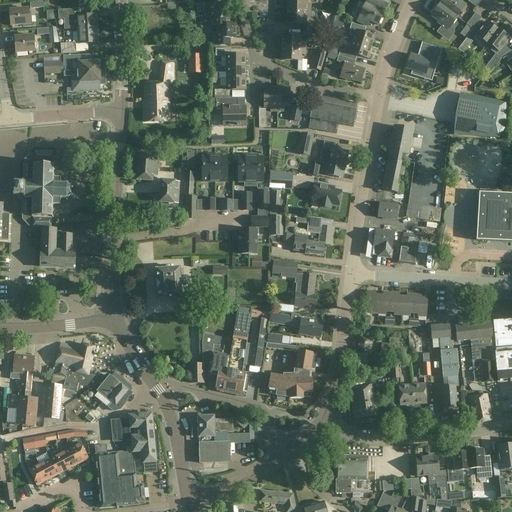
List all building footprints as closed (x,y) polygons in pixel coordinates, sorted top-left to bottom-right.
[(287,0),(287,10),(310,11),(311,5),(306,5),(305,0),(287,0)] [(367,0),(366,4),(384,12),(389,0),(367,0)] [(456,17),(457,17),(465,6),(457,0),(442,0),(439,5),(440,5),(441,5),(456,17)] [(229,25),(229,12),(223,12),(222,4),(205,5),(206,18),(211,18),(211,26),(217,26),(229,25)] [(378,25),(384,12),(366,4),(362,11),(355,8),(350,18),(366,26),(369,21),(378,25)] [(441,5),(440,5),(432,16),(449,29),(458,17),(457,17),(456,17),(441,5)] [(10,10),(11,26),(22,26),(22,28),(31,27),(30,12),(28,11),(28,9),(10,10)] [(78,30),(97,29),(96,15),(80,16),(80,10),(58,11),(59,20),(64,20),(64,31),(78,30)] [(310,11),(287,10),(287,23),(305,24),(305,17),(310,18),(310,11)] [(475,13),(466,24),(473,29),(481,18),(475,13)] [(488,43),(498,31),(486,22),(474,39),(479,43),(482,40),(487,44),(488,43)] [(354,37),(352,42),(371,48),(374,37),(364,33),(365,28),(351,23),(349,29),(351,30),(349,35),(354,37)] [(217,26),(217,34),(213,34),(214,46),(230,45),(230,38),(236,38),(235,25),(229,25),(217,26)] [(97,29),(78,30),(78,44),(97,43),(97,29)] [(498,30),(498,31),(488,43),(493,47),(491,51),(495,54),(484,69),(490,73),(503,55),(509,52),(502,47),(509,38),(504,34),(505,33),(500,30),(499,31),(498,30)] [(282,47),(305,48),(305,42),(301,42),(301,35),(282,35),(282,47)] [(16,53),(34,51),(33,36),(14,37),(16,53)] [(467,38),(458,49),(463,53),(472,42),(467,38)] [(367,58),(371,48),(352,42),(351,47),(346,45),(344,51),(340,50),(338,56),(355,61),(357,55),(367,58)] [(61,54),(76,53),(75,44),(60,45),(61,54)] [(305,55),(305,48),(282,47),(281,60),(298,61),(300,61),(300,60),(300,54),(305,55)] [(227,67),(244,67),(244,55),(231,55),(231,48),(215,49),(215,56),(227,56),(227,67)] [(320,72),(326,53),(318,51),(312,70),(320,72)] [(434,67),(437,57),(423,53),(421,58),(411,55),(406,68),(426,74),(428,65),(434,67)] [(100,87),(100,85),(105,85),(105,59),(98,59),(97,54),(63,56),(63,61),(64,73),(64,76),(72,76),(72,88),(100,87)] [(188,56),(188,75),(203,75),(202,56),(188,56)] [(355,61),(338,56),(336,62),(339,62),(337,68),(342,70),(340,77),(347,79),(347,78),(360,82),(361,79),(364,77),(365,74),(364,71),(364,70),(354,67),(355,61)] [(64,73),(63,61),(43,62),(44,74),(64,73)] [(171,80),(173,64),(161,62),(159,82),(144,83),(145,107),(143,107),(144,122),(169,122),(168,80),(171,80)] [(244,67),(227,67),(227,79),(245,78),(244,67)] [(245,90),(245,78),(227,79),(227,90),(214,90),(214,97),(231,97),(231,90),(245,90)] [(277,112),(276,88),(264,88),(264,107),(270,107),(270,112),(277,112)] [(289,88),(276,88),(277,112),(283,111),(283,107),(289,107),(289,88)] [(491,97),(486,97),(486,99),(460,94),(455,128),(454,135),(498,138),(504,127),(505,103),(491,100),(491,97)] [(311,107),(305,128),(335,134),(337,124),(353,127),(356,110),(355,110),(357,104),(315,95),(313,102),(312,107),(311,107)] [(216,113),(223,113),(223,126),(245,126),(245,107),(234,107),(233,98),(216,99),(216,113)] [(293,103),(290,120),(298,121),(302,105),(293,103)] [(446,124),(441,123),(436,146),(440,148),(446,124)] [(382,190),(398,193),(399,186),(397,186),(401,164),(404,165),(406,155),(408,155),(413,131),(394,127),(387,159),(388,159),(382,190)] [(309,157),(313,136),(301,134),(297,155),(309,157)] [(211,136),(211,145),(224,144),(224,136),(211,136)] [(347,167),(349,166),(350,162),(348,160),(346,159),(348,153),(334,150),(335,143),(325,141),(323,154),(331,155),(329,164),(326,164),(324,174),(342,178),(344,167),(345,167),(347,167)] [(499,163),(499,142),(459,142),(459,156),(455,156),(454,172),(469,172),(469,160),(480,160),(480,165),(484,165),(484,187),(490,188),(491,162),(499,163)] [(60,200),(60,198),(65,198),(66,200),(68,199),(67,198),(71,194),(73,195),(73,193),(71,193),(71,188),(73,187),(71,187),(67,183),(68,182),(67,182),(67,183),(61,183),(61,181),(60,181),(60,177),(54,176),(53,176),(54,164),(55,164),(54,163),(53,163),(53,152),(35,151),(35,155),(31,155),(24,161),(24,165),(23,165),(23,180),(25,180),(24,181),(24,184),(14,184),(13,195),(24,195),(24,198),(30,198),(30,200),(22,199),(22,215),(24,215),(24,219),(30,225),(34,226),(34,227),(52,228),(53,218),(53,217),(52,216),(52,205),(54,205),(54,204),(59,204),(60,200)] [(152,156),(150,156),(149,156),(143,156),(143,155),(141,155),(141,156),(139,156),(139,155),(138,155),(138,156),(138,163),(137,163),(137,164),(138,164),(137,171),(137,172),(137,179),(136,179),(136,180),(137,180),(139,180),(141,180),(147,180),(147,181),(149,181),(149,180),(151,180),(151,181),(152,181),(152,180),(152,176),(156,176),(156,171),(159,171),(159,167),(157,166),(157,162),(153,162),(154,157),(154,156),(152,156)] [(203,182),(215,182),(215,155),(208,155),(208,158),(203,158),(203,182)] [(221,155),(215,155),(215,182),(227,182),(227,158),(221,158),(221,155)] [(251,187),(251,155),(244,155),(244,158),(239,158),(239,182),(244,182),(244,187),(251,187)] [(257,155),(251,155),(251,187),(257,187),(257,182),(263,182),(263,158),(257,158),(257,155)] [(310,165),(308,175),(316,177),(318,167),(310,165)] [(269,190),(292,191),(293,175),(270,173),(269,190)] [(453,237),(470,237),(471,175),(455,174),(453,237)] [(160,180),(160,191),(178,192),(179,183),(175,182),(175,181),(160,180)] [(185,182),(184,195),(193,195),(194,183),(185,182)] [(337,205),(340,192),(325,189),(322,202),(322,205),(329,207),(330,203),(337,205)] [(178,204),(178,192),(160,191),(159,202),(161,203),(160,207),(173,208),(177,208),(177,204),(178,204)] [(259,209),(268,209),(268,192),(259,192),(259,209)] [(280,212),(281,192),(270,192),(269,212),(280,212)] [(242,193),(242,201),(242,211),(251,211),(251,193),(242,193)] [(511,194),(479,193),(476,241),(502,242),(502,240),(511,240),(511,194)] [(187,197),(186,219),(196,220),(196,197),(187,197)] [(206,197),(206,199),(206,211),(215,211),(215,197),(206,197)] [(0,240),(8,240),(9,212),(2,211),(2,203),(0,203),(0,240)] [(441,209),(401,203),(400,208),(407,209),(406,217),(439,222),(441,209)] [(396,219),(398,206),(380,204),(378,217),(396,219)] [(268,227),(268,217),(251,217),(251,228),(268,227)] [(282,217),(269,217),(269,236),(282,236),(282,217)] [(319,234),(318,240),(319,240),(318,244),(325,244),(325,245),(331,245),(334,228),(320,226),(321,219),(308,217),(306,233),(319,234)] [(75,253),(73,253),(73,245),(72,245),(72,236),(61,235),(61,240),(56,240),(56,230),(42,229),(41,267),(75,268),(75,253)] [(239,243),(239,254),(256,254),(256,230),(240,230),(240,236),(239,236),(239,243)] [(390,258),(394,231),(384,230),(384,232),(377,231),(373,255),(379,256),(390,258)] [(419,240),(414,239),(415,234),(403,233),(401,247),(400,247),(397,263),(415,265),(419,240)] [(318,240),(314,239),(313,243),(306,242),(307,238),(294,236),(293,250),(303,252),(304,250),(306,250),(305,254),(323,256),(324,245),(325,245),(325,244),(318,244),(319,240),(318,240)] [(284,276),(286,264),(273,262),(272,275),(284,276)] [(227,267),(213,267),(213,275),(227,275),(227,267)] [(159,300),(182,298),(179,268),(157,269),(156,269),(156,270),(157,280),(156,280),(157,289),(158,299),(158,300),(159,300)] [(298,275),(296,293),(295,306),(315,308),(316,295),(313,295),(315,275),(303,274),(303,276),(298,275)] [(378,314),(379,295),(374,295),(375,292),(367,291),(365,311),(370,311),(370,314),(378,314)] [(57,292),(57,310),(67,310),(67,292),(57,292)] [(383,295),(379,295),(378,314),(386,315),(386,312),(390,312),(391,293),(383,292),(383,295)] [(391,293),(390,312),(394,312),(394,315),(402,316),(402,297),(398,296),(398,293),(391,293)] [(407,297),(402,297),(402,316),(410,316),(410,313),(414,313),(415,294),(407,294),(407,297)] [(415,294),(414,313),(418,314),(417,317),(426,317),(427,298),(422,297),(423,295),(415,294)] [(219,369),(218,375),(216,387),(241,392),(242,391),(246,391),(249,375),(244,375),(245,373),(242,373),(252,314),(238,311),(231,348),(227,371),(219,369)] [(322,323),(301,320),(302,317),(292,315),(291,317),(271,313),(269,322),(300,327),(299,334),(320,337),(322,323)] [(476,316),(458,318),(458,326),(477,324),(476,316)] [(255,319),(251,344),(253,345),(249,366),(260,368),(267,321),(255,319)] [(511,319),(493,321),(496,354),(495,354),(497,381),(507,380),(507,381),(511,380),(511,319)] [(477,324),(458,326),(456,327),(457,341),(476,339),(477,341),(470,341),(472,365),(473,365),(480,364),(480,363),(494,362),(491,323),(477,324)] [(458,386),(457,377),(458,368),(457,352),(454,353),(454,351),(450,351),(449,338),(450,338),(449,325),(430,326),(431,339),(439,339),(442,367),(441,367),(442,378),(447,378),(448,387),(441,388),(443,409),(457,408),(455,386),(458,386)] [(208,374),(218,375),(219,369),(227,371),(231,348),(224,347),(222,354),(218,354),(221,338),(204,335),(202,341),(202,355),(211,356),(208,374)] [(281,344),(292,345),(293,339),(282,338),(282,336),(268,335),(267,343),(281,345),(281,344)] [(358,345),(364,351),(371,347),(370,339),(362,338),(358,345)] [(60,343),(54,367),(52,382),(62,382),(64,407),(92,388),(105,379),(87,375),(94,347),(81,344),(80,348),(60,343)] [(283,374),(283,377),(272,375),(269,388),(270,389),(269,394),(289,399),(303,399),(310,398),(312,393),(312,379),(310,379),(310,372),(314,373),(317,354),(297,351),(294,374),(283,374)] [(368,354),(351,352),(350,369),(367,371),(368,354)] [(14,356),(14,364),(16,364),(16,365),(22,366),(21,372),(23,372),(23,377),(21,376),(21,379),(23,379),(21,391),(20,391),(19,398),(29,399),(33,358),(14,356)] [(480,364),(473,365),(475,382),(481,381),(482,383),(496,382),(494,362),(480,363),(480,364)] [(20,391),(21,391),(23,379),(21,379),(21,376),(23,377),(23,372),(21,372),(22,366),(16,365),(16,364),(14,364),(13,373),(17,374),(16,390),(20,391)] [(191,383),(203,383),(203,364),(190,364),(191,383)] [(430,375),(429,364),(424,364),(420,364),(420,369),(423,369),(424,376),(430,375)] [(391,370),(392,379),(399,378),(398,366),(391,366),(391,370)] [(107,378),(105,379),(92,388),(64,407),(65,420),(65,423),(90,424),(94,423),(101,414),(96,410),(101,403),(113,412),(119,410),(126,402),(125,402),(131,394),(130,393),(132,391),(131,386),(113,372),(110,376),(109,376),(108,376),(107,378)] [(64,407),(62,382),(52,382),(52,383),(56,384),(55,386),(46,385),(43,418),(44,418),(65,420),(64,407)] [(386,384),(379,386),(382,401),(389,400),(386,384)] [(425,384),(412,385),(413,405),(426,404),(425,384)] [(350,390),(354,420),(378,416),(374,385),(350,390)] [(413,405),(412,385),(399,386),(400,406),(413,405)] [(475,424),(491,420),(486,395),(469,398),(475,424)] [(8,397),(6,414),(0,414),(4,436),(22,432),(23,425),(34,426),(37,400),(29,399),(19,398),(8,397)] [(140,425),(152,424),(151,414),(129,416),(129,420),(111,422),(113,441),(121,440),(121,432),(140,430),(140,425)] [(394,422),(393,415),(384,416),(385,424),(394,422)] [(228,443),(228,433),(233,433),(233,420),(214,421),(214,417),(199,418),(201,465),(230,464),(230,443),(228,443)] [(65,423),(65,420),(44,418),(43,428),(65,423)] [(121,432),(121,440),(131,440),(132,453),(129,453),(129,450),(125,450),(125,453),(95,456),(100,509),(138,505),(138,503),(144,502),(143,486),(137,486),(136,474),(156,472),(155,462),(153,432),(152,432),(152,424),(140,425),(140,430),(121,432)] [(253,436),(254,448),(263,448),(262,435),(253,436)] [(80,443),(69,449),(78,465),(88,459),(80,443)] [(511,473),(511,444),(498,446),(500,461),(498,461),(499,470),(509,469),(510,474),(511,473)] [(474,451),(468,452),(469,469),(476,469),(477,479),(491,478),(490,461),(483,461),(482,450),(480,451),(480,449),(478,448),(475,449),(474,450),(474,451)] [(68,470),(78,465),(69,449),(59,454),(68,470)] [(469,469),(468,452),(467,452),(467,453),(461,453),(461,452),(460,451),(456,451),(455,453),(455,454),(453,454),(454,465),(447,466),(449,483),(463,481),(462,471),(469,470),(469,469)] [(58,476),(68,470),(59,454),(49,460),(58,476)] [(428,458),(426,458),(428,477),(439,476),(437,457),(436,457),(436,456),(434,455),(429,455),(428,457),(428,458)] [(373,500),(374,482),(368,482),(368,457),(336,456),(336,459),(328,459),(327,489),(330,489),(329,491),(336,492),(336,494),(351,494),(351,499),(373,500)] [(428,477),(426,458),(416,459),(418,478),(428,477)] [(47,481),(58,476),(49,460),(39,465),(47,481)] [(37,486),(47,481),(39,465),(29,470),(37,486)] [(448,500),(446,476),(439,477),(440,496),(441,496),(441,498),(439,498),(439,500),(448,500)] [(495,477),(498,492),(498,497),(506,496),(503,476),(495,477)] [(419,479),(410,480),(411,486),(411,490),(411,491),(415,491),(415,495),(419,499),(420,499),(419,479)] [(3,485),(6,502),(13,501),(10,484),(3,485)] [(283,494),(260,491),(259,502),(285,506),(286,511),(296,511),(293,498),(283,497),(283,494)] [(464,493),(448,494),(448,501),(465,499),(464,493)] [(400,511),(401,511),(396,509),(401,498),(393,494),(391,498),(383,494),(377,507),(384,510),(384,508),(390,511),(389,511),(400,511)] [(417,511),(419,499),(415,495),(415,497),(412,497),(410,511),(417,511)] [(424,511),(427,499),(420,499),(419,499),(417,511),(424,511)] [(436,508),(451,510),(451,502),(436,500),(436,508)] [(326,511),(323,502),(304,508),(305,511),(326,511)] [(360,511),(363,509),(354,502),(350,507),(355,511),(360,511)]
